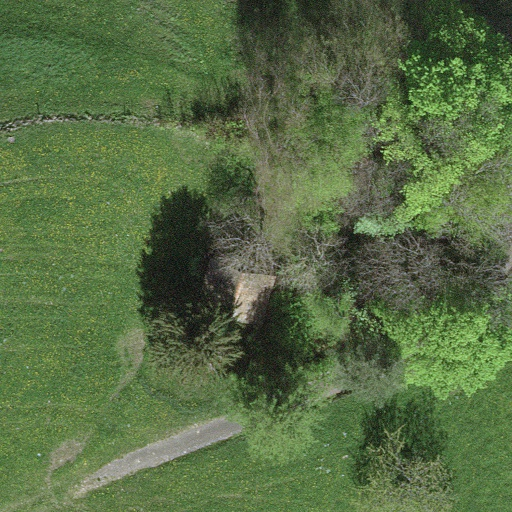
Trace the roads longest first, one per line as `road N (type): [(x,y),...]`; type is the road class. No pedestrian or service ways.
road 1 (track): [(82,495),(399,350),(467,303),(511,234)]
road 2 (track): [(511,169),(482,113),(380,0)]
